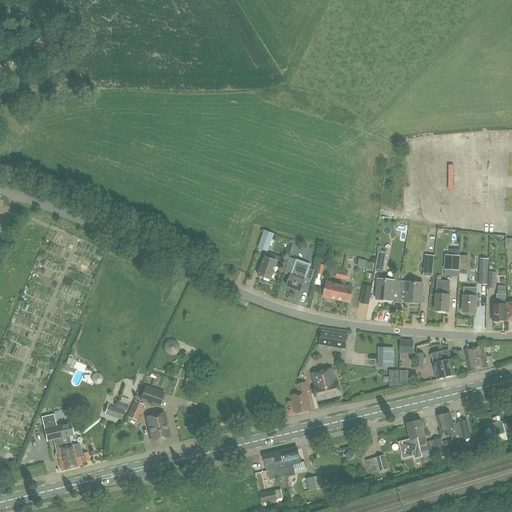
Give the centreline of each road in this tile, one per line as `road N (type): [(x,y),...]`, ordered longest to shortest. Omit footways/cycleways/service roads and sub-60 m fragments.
road 1 (unclassified): [(511,335),(375,328),(300,314),(0,189)]
road 2 (secondary): [(0,502),(511,379)]
